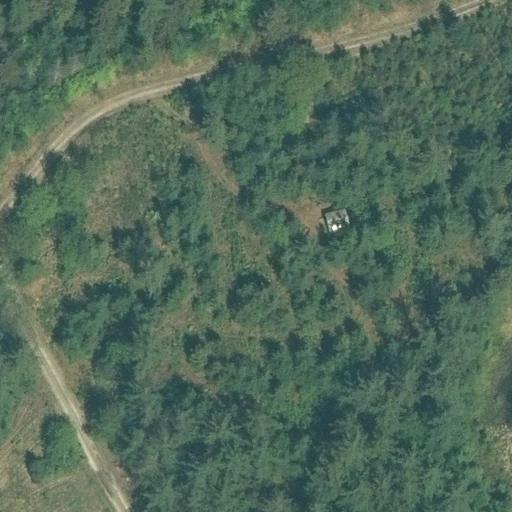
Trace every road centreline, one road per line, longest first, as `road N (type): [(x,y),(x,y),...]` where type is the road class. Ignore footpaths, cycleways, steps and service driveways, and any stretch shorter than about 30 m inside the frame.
road 1 (track): [(482,0),(405,31),(134,93),(77,125),(0,211)]
road 2 (track): [(0,288),(21,342),(128,511)]
